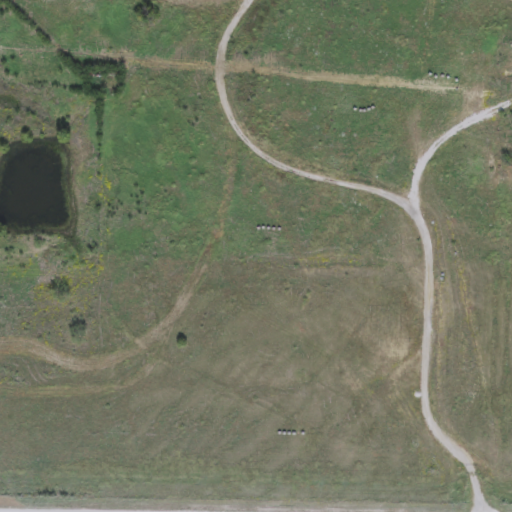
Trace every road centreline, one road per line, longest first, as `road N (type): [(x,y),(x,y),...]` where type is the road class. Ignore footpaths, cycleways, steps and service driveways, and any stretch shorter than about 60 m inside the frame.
road 1 (residential): [(245,0),(218,60),(228,114),(270,156),(415,215),(425,246),(428,424),(493,511)]
road 2 (residential): [(130,90),(244,0)]
